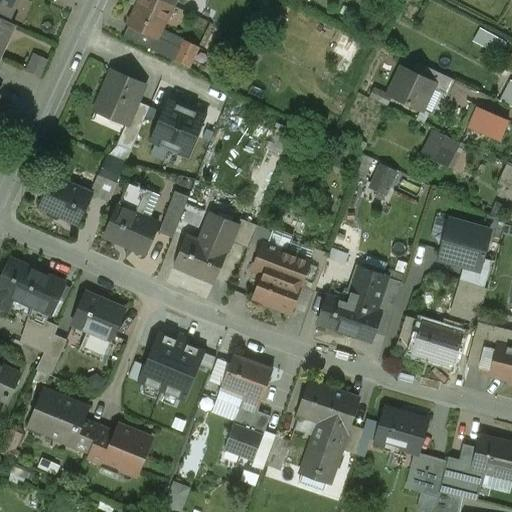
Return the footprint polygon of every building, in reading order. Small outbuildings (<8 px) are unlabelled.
[(16,0),(0,0),(0,17),(7,21),(16,0)] [(176,7),(162,0),(141,0),(130,24),(161,39),(176,7)] [(7,21),(0,17),(0,52),(13,24),(7,21)] [(196,49),(181,42),(173,60),(187,67),(196,49)] [(455,81),(424,66),(419,76),(434,84),(432,88),(447,96),(455,81)] [(419,76),(402,69),(389,94),(405,102),(405,103),(409,105),(410,104),(422,110),(432,88),(434,84),(419,76)] [(144,84),(112,70),(94,112),(125,125),(126,126),(137,102),(144,84)] [(511,104),(511,78),(501,99),(511,104)] [(346,123),(377,137),(392,106),(360,92),(346,123)] [(151,141),(169,149),(187,107),(169,100),(151,141)] [(125,125),(117,145),(131,151),(149,107),(137,102),(126,126),(125,125)] [(206,115),(187,107),(169,149),(188,157),(206,115)] [(450,167),(462,141),(432,127),(420,152),(450,167)] [(125,163),(108,155),(99,176),(116,184),(125,163)] [(370,186),(390,194),(399,169),(379,162),(370,186)] [(89,194),(51,178),(38,208),(77,225),(89,194)] [(128,182),(104,237),(144,254),(158,223),(137,214),(147,191),(128,182)] [(188,197),(174,192),(158,233),(172,239),(188,197)] [(210,213),(199,241),(187,236),(174,267),(214,284),(231,242),(238,224),(210,213)] [(257,226),(241,219),(238,224),(231,242),(248,249),(257,226)] [(490,232),(450,221),(447,232),(437,238),(443,248),(439,259),(479,270),(490,232)] [(308,262),(264,245),(255,269),(264,273),(265,271),(300,284),(308,262)] [(329,255),(313,249),(308,262),(300,284),(299,286),(315,292),(329,255)] [(46,277),(10,260),(0,280),(0,290),(11,296),(34,305),(46,277)] [(387,278),(360,269),(352,294),(379,303),(387,278)] [(300,284),(265,271),(264,273),(255,298),(289,311),(299,286),(300,284)] [(487,289),(460,280),(460,281),(468,284),(458,317),(478,324),(487,289)] [(11,296),(0,290),(0,306),(5,309),(11,296)] [(124,311),(85,294),(72,325),(88,331),(79,351),(102,361),(124,311)] [(379,303),(352,294),(348,303),(328,297),(319,324),(371,342),(380,314),(375,313),(379,303)] [(424,322),(406,316),(396,348),(412,353),(412,354),(412,353),(412,354),(422,322),(424,323),(424,322)] [(57,326),(37,317),(32,329),(49,336),(52,337),(57,326)] [(424,323),(422,322),(412,354),(452,366),(463,335),(424,323)] [(511,331),(511,330),(479,322),(468,364),(481,367),(480,371),(511,379),(511,336),(511,331)] [(74,326),(68,339),(80,345),(86,332),(74,326)] [(49,336),(32,329),(27,340),(45,347),(49,336)] [(205,352),(159,333),(139,383),(184,401),(205,352)] [(273,370),(233,355),(217,400),(240,409),(241,406),(257,412),(273,370)] [(19,374),(0,365),(0,401),(2,397),(7,400),(19,374)] [(348,396),(308,383),(298,414),(318,421),(337,427),(348,396)] [(88,408),(44,390),(29,427),(55,437),(54,440),(72,447),(83,420),(88,408)] [(241,406),(240,409),(234,425),(264,436),(265,432),(271,417),(257,412),(241,406)] [(427,421),(385,408),(376,441),(418,453),(427,421)] [(100,426),(83,420),(72,447),(89,454),(100,426)] [(337,427),(318,421),(304,464),(332,474),(341,449),(347,431),(337,427)] [(363,429),(350,424),(347,431),(341,449),(356,454),(363,429)] [(264,436),(234,425),(225,450),(254,462),(264,436)] [(100,426),(89,454),(87,458),(104,465),(105,464),(103,463),(116,433),(100,426)] [(151,439),(119,426),(116,433),(103,463),(105,464),(135,476),(151,439)] [(264,436),(254,462),(252,468),(263,471),(265,465),(276,436),(265,432),(264,436)] [(276,436),(265,465),(280,470),(291,441),(276,436)] [(511,443),(481,436),(478,449),(473,468),(477,469),(511,477),(511,443)] [(478,449),(463,445),(460,461),(455,477),(456,478),(474,482),(477,469),(473,468),(478,449)] [(424,461),(414,459),(406,489),(438,498),(440,492),(442,483),(447,461),(425,455),(424,461)] [(460,461),(448,458),(447,461),(442,483),(454,486),(456,478),(455,477),(460,461)] [(474,482),(456,478),(454,486),(452,495),(463,497),(477,501),(482,484),(474,482)] [(454,486),(442,483),(440,492),(452,495),(454,486)] [(452,495),(440,492),(438,498),(434,511),(459,511),(463,497),(452,495)]
